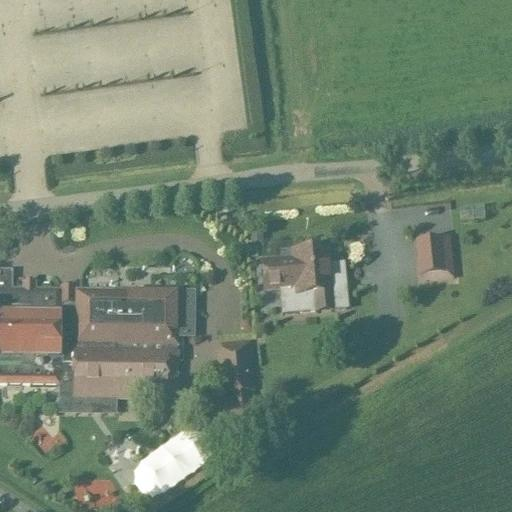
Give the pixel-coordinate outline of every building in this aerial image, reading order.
[(261,243),(261,235),(251,236),(251,244),(261,243)] [(421,267),(422,277),(424,276),(435,275),(436,283),(454,281),(450,241),(426,244),(428,266),(421,267)] [(314,316),(312,296),(345,293),(342,267),(328,268),(327,252),(290,256),(291,262),(261,265),(264,294),(294,291),(296,318),(314,316)] [(0,386),(58,387),(58,404),(72,405),(72,404),(177,406),(178,354),(176,354),(177,295),(75,293),(75,290),(59,289),(59,293),(10,292),(11,274),(0,274),(0,386)] [(242,333),(240,290),(211,291),(212,334),(242,333)] [(249,405),(247,394),(254,393),(250,343),(219,346),(224,396),(229,395),(230,407),(197,409),(200,441),(202,440),(218,463),(228,455),(227,439),(251,437),(249,405)] [(109,465),(137,511),(144,511),(171,496),(141,446),(109,465)]
